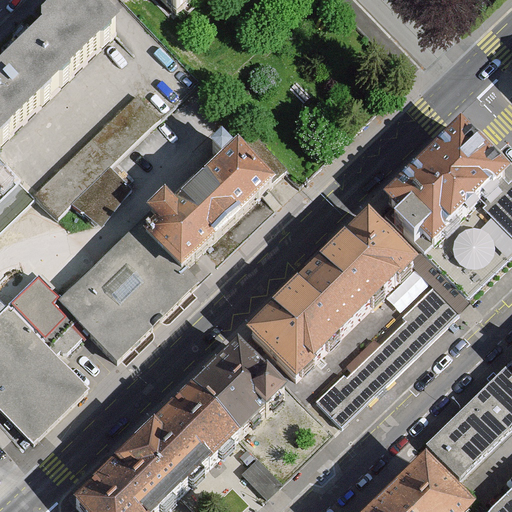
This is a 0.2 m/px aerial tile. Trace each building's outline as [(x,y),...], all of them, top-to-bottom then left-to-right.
[(123,29),(95,0),(76,0),(61,16),(50,15),(44,21),(45,32),(26,51),(62,88),(123,29)] [(155,0),(175,20),(196,0),(155,0)] [(62,88),(26,51),(1,75),(0,74),(0,148),(0,149),(62,88)] [(162,119),(139,96),(36,196),(59,220),(73,206),(110,170),(162,119)] [(511,181),(462,131),(384,207),(400,223),(410,213),(431,234),(421,244),(433,256),(505,186),(511,181)] [(264,151),(250,164),(274,188),(287,176),(264,151)] [(270,196),(276,190),(274,188),(250,164),(238,152),(193,196),(230,234),(263,202),(270,196)] [(110,170),(73,206),(103,227),(132,190),(110,170)] [(511,188),(509,190),(505,186),(433,256),(421,244),(415,250),(421,256),(468,304),(511,261),(511,188)] [(230,234),(193,196),(174,213),(165,205),(147,222),(156,231),(148,238),(186,277),(230,234)] [(431,234),(410,213),(400,223),(394,229),(415,250),(421,244),(431,234)] [(116,369),(198,290),(196,288),(186,277),(148,238),(156,231),(147,222),(60,306),(58,308),(116,369)] [(412,265),(370,222),(318,272),(367,321),(415,274),(418,272),(412,265)] [(421,256),(412,265),(418,272),(415,274),(434,293),(458,318),(470,306),(468,304),(421,256)] [(367,321),(318,272),(317,272),(247,341),(297,391),(367,321)] [(13,312),(42,341),(46,345),(66,325),(54,312),(58,308),(60,306),(38,284),(11,310),(13,312)] [(343,379),(316,405),(341,430),(458,318),(434,293),(403,322),(407,326),(372,359),(365,352),(348,369),(355,375),(347,382),(343,379)] [(11,314),(8,312),(0,319),(0,414),(34,449),(90,394),(40,343),(42,341),(13,312),(11,314)] [(284,404),(238,355),(192,398),(239,447),(241,445),(284,404)] [(511,368),(424,451),(459,487),(511,437),(511,368)] [(192,398),(138,451),(185,499),(239,447),(192,398)] [(171,511),(185,499),(138,451),(73,511),(171,511)] [(246,453),(240,459),(247,466),(253,461),(246,453)] [(257,462),(241,477),(266,503),(282,489),(257,462)] [(426,470),(382,511),(467,511),(451,496),(426,470)] [(511,511),(511,496),(495,511),(511,511)]
